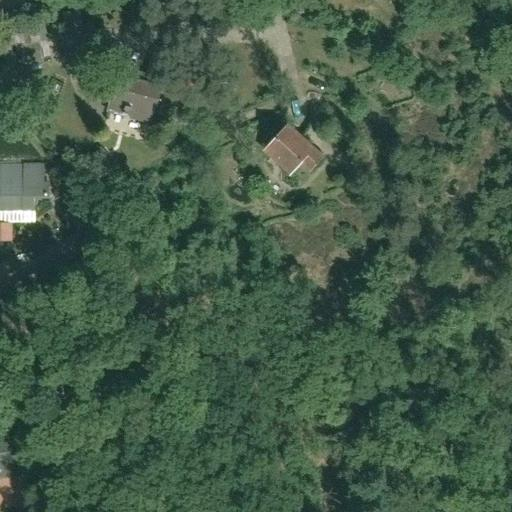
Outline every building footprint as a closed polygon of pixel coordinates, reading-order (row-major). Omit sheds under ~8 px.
[(100,60),(85,64),(93,89),(107,84),(100,60)] [(161,94),(128,81),(115,114),(148,127),(161,94)] [(326,148),(297,122),(278,143),(307,169),(326,148)] [(35,166),(0,165),(0,219),(35,219),(35,166)] [(0,437),(0,479),(11,479),(10,463),(19,463),(17,436),(0,437)]
